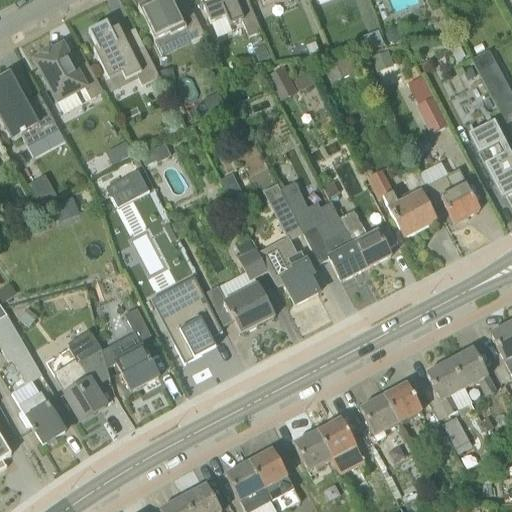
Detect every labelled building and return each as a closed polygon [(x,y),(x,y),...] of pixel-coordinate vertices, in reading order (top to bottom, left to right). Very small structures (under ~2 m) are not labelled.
[(204,37),(194,18),(185,0),(184,0),(174,5),(171,0),(157,0),(138,9),(162,57),(204,37)] [(241,0),(235,3),(233,0),(199,0),(210,26),(226,19),(230,28),(243,22),(250,39),(261,34),(246,0),(241,0)] [(282,0),(260,0),(264,8),(282,0)] [(122,75),(126,83),(137,78),(142,89),(159,80),(144,50),(132,56),(118,29),(111,33),(107,25),(106,25),(106,26),(90,34),(90,33),(89,34),(97,50),(93,52),(109,82),(122,75)] [(390,29),(385,36),(388,43),(396,45),(402,38),(398,31),(390,29)] [(362,39),(367,52),(383,45),(378,33),(362,39)] [(305,47),(309,57),(319,53),(315,43),(305,47)] [(251,51),(257,63),(269,58),(264,46),(251,51)] [(473,51),(476,57),(485,53),(482,46),(473,51)] [(85,93),(90,102),(104,95),(84,58),(72,64),(63,48),(52,54),(50,52),(41,57),(42,59),(35,63),(59,108),(85,93)] [(450,53),(456,63),(465,58),(460,48),(450,53)] [(511,96),(489,53),(478,59),(471,63),(505,126),(511,122),(511,96)] [(377,75),(391,69),(386,55),(371,61),(377,75)] [(347,58),(333,64),(323,69),(331,86),(355,75),(347,58)] [(462,73),(467,83),(476,78),(471,68),(462,73)] [(288,81),(282,70),(267,79),(280,104),(288,100),(280,85),(288,81)] [(162,87),(175,84),(172,72),(160,75),(162,87)] [(308,76),(293,83),(299,94),(313,86),(308,76)] [(26,104),(11,77),(0,82),(0,119),(12,143),(22,138),(28,149),(59,132),(40,97),(26,104)] [(434,100),(422,79),(408,87),(420,107),(434,100)] [(203,103),(210,116),(225,108),(218,94),(203,103)] [(434,100),(420,107),(415,109),(429,138),(447,128),(434,100)] [(163,131),(168,141),(185,132),(180,122),(163,131)] [(511,160),(496,128),(476,138),(475,139),(470,141),(496,190),(495,190),(502,202),(511,196),(511,160)] [(125,145),(106,155),(114,169),(133,159),(125,145)] [(151,153),(140,159),(145,169),(156,163),(151,153)] [(435,185),(426,190),(434,205),(441,201),(454,227),(479,214),(458,173),(435,185)] [(132,187),(139,199),(149,194),(138,174),(107,190),(111,198),(132,187)] [(436,225),(421,196),(413,200),(412,198),(398,206),(381,174),(367,181),(378,203),(383,201),(388,210),(388,211),(404,241),(436,225)] [(232,177),(221,183),(231,205),(243,199),(232,177)] [(28,188),(40,209),(56,199),(44,178),(28,188)] [(366,272),(339,221),(331,206),(321,211),(328,225),(318,231),(295,186),(293,187),(283,192),(280,193),(289,209),(303,237),(319,267),(329,262),(341,285),(366,272)] [(35,209),(30,199),(18,206),(23,216),(35,209)] [(52,210),(59,225),(77,217),(71,202),(52,210)] [(290,243),(303,237),(289,209),(275,217),(287,240),(289,244),(290,243)] [(339,221),(366,272),(391,259),(388,252),(398,246),(389,228),(367,239),(353,214),(339,221)] [(176,241),(169,227),(164,229),(171,244),(176,241)] [(248,240),(235,246),(238,260),(237,260),(248,284),(268,275),(258,255),(256,250),(254,251),(248,240)] [(277,291),(284,287),(295,309),(318,297),(309,280),(313,278),(304,260),(301,255),(297,257),(290,243),(289,244),(287,240),(258,255),(268,275),(277,291)] [(199,348),(222,336),(194,280),(179,288),(186,301),(158,315),(185,367),(204,356),(199,348)] [(275,319),(258,286),(222,305),(233,325),(234,324),(241,337),(275,319)] [(0,303),(2,306),(13,298),(6,288),(0,291),(0,303)] [(0,349),(9,365),(11,363),(26,386),(11,396),(23,415),(19,417),(27,430),(29,428),(34,436),(35,435),(43,448),(65,434),(41,395),(39,396),(31,384),(43,376),(0,308),(0,349)] [(151,338),(137,311),(124,317),(139,345),(151,338)] [(35,322),(24,313),(17,323),(27,331),(35,322)] [(511,380),(511,325),(489,337),(504,365),(511,380)] [(158,380),(141,348),(114,363),(131,395),(158,380)] [(76,362),(53,376),(82,424),(105,409),(94,391),(110,381),(101,351),(89,358),(88,357),(75,360),(76,362)] [(449,364),(464,392),(478,385),(486,399),(487,399),(496,394),(497,393),(489,379),(488,380),(473,352),(449,364)] [(459,414),(451,399),(464,392),(449,364),(426,377),(440,404),(440,405),(448,419),(459,414)] [(383,399),(398,427),(422,415),(407,387),(383,399)] [(375,440),(398,427),(383,399),(360,412),(375,440)] [(442,428),(454,449),(458,457),(472,449),(457,420),(442,428)] [(317,434),(332,463),(333,463),(341,479),(365,467),(341,422),(317,434)] [(454,449),(442,428),(440,424),(426,431),(440,456),(452,449),(454,449)] [(309,475),(332,463),(317,434),(293,447),(309,475)] [(0,474),(7,470),(6,468),(0,471),(0,470),(0,464),(11,458),(0,439),(0,474)] [(272,453),(249,465),(273,511),(286,511),(300,505),(288,481),(272,453)] [(243,511),(273,511),(249,465),(225,478),(243,511)] [(470,488),(486,479),(484,467),(464,478),(470,488)] [(183,501),(188,511),(219,511),(206,488),(183,501)] [(426,488),(419,492),(422,498),(429,494),(426,488)] [(188,511),(183,501),(161,511),(188,511)]
